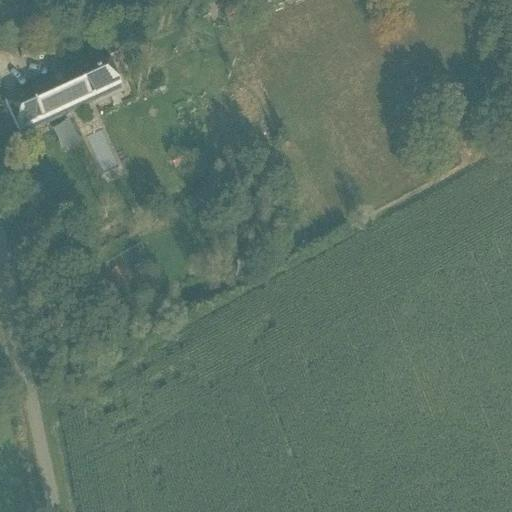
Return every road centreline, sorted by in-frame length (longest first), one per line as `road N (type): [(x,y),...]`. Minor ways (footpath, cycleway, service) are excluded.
road 1 (unclassified): [(54,511),(0,250)]
road 2 (track): [(0,12),(136,0)]
